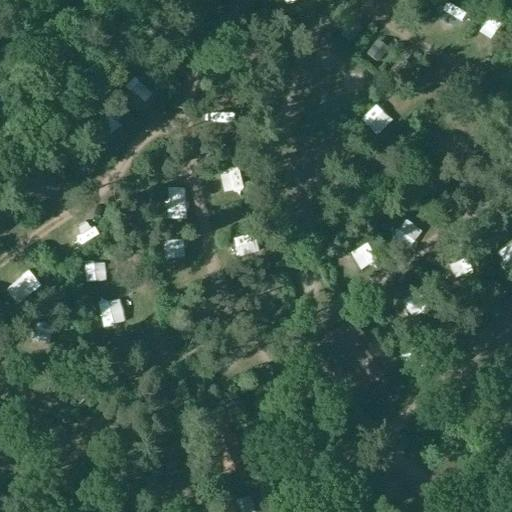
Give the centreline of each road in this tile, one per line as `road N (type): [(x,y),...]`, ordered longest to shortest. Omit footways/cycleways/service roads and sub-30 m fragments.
road 1 (track): [(330,489),(291,379),(240,329),(203,244),(184,96)]
road 2 (track): [(104,173),(146,278),(210,511)]
road 3 (track): [(241,0),(184,96),(104,173),(0,253)]
road 4 (track): [(283,366),(361,285),(454,224),(511,164)]
road 5 (track): [(318,511),(330,489),(511,315)]
road 6 (unclassified): [(0,125),(137,0)]
road 7 (track): [(511,104),(382,24),(363,0)]
road 8 (track): [(511,497),(435,486),(388,438)]
